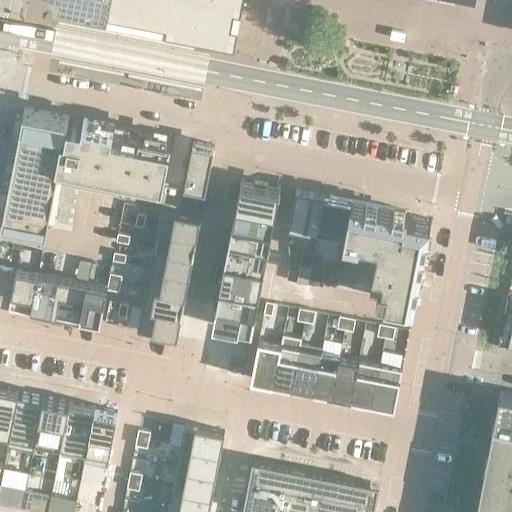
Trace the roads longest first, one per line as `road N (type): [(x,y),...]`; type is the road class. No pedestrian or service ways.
road 1 (unclassified): [(237,122),(187,390)]
road 2 (residential): [(237,122),(475,169)]
road 3 (residential): [(0,79),(237,122)]
road 4 (residential): [(187,390),(0,351)]
road 5 (residential): [(475,169),(438,353)]
road 6 (residential): [(421,438),(242,402)]
